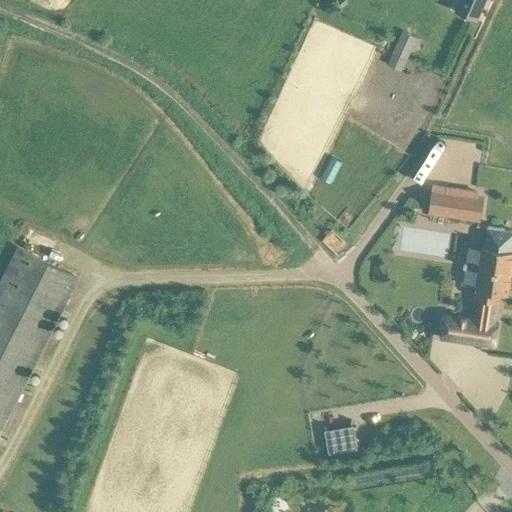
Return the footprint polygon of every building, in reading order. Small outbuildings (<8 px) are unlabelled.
[(459,0),(455,9),(477,19),(485,0),(459,0)] [(407,26),(395,49),(413,59),(426,36),(407,26)] [(482,201),(475,200),(476,191),(433,185),(429,210),(479,217),(482,201)] [(444,313),(441,337),(494,345),(498,322),(491,320),(494,300),(499,301),(501,292),(508,293),(511,272),(511,229),(488,226),(485,245),(483,245),(475,297),(477,297),(474,318),(444,313)] [(24,263),(0,310),(0,494),(93,298),(24,263)] [(361,423),(332,426),(334,448),(363,445),(361,423)]
